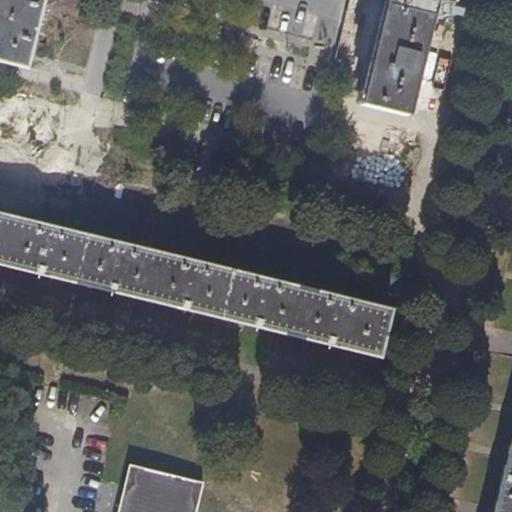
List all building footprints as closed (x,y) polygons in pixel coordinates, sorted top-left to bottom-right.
[(0,0),(0,62),(25,68),(42,0),(0,0)] [(402,117),(431,0),(382,0),(357,105),(402,117)] [(0,264),(378,356),(390,307),(0,211),(0,264)] [(511,511),(511,435),(493,511),(511,511)] [(194,511),(201,483),(127,464),(115,511),(194,511)]
